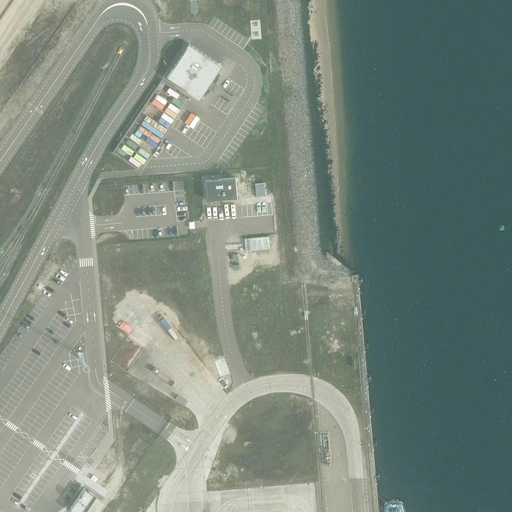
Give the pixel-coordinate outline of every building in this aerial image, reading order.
[(211,86),(223,67),(190,44),(168,77),(201,100),(211,86)] [(237,199),(236,179),(206,181),(207,201),(237,199)] [(265,183),(255,184),(256,196),(266,195),(265,183)] [(269,236),(245,237),(245,249),(269,249),(269,236)] [(72,511),(81,511),(93,495),(84,488),(69,509),(72,511)]
